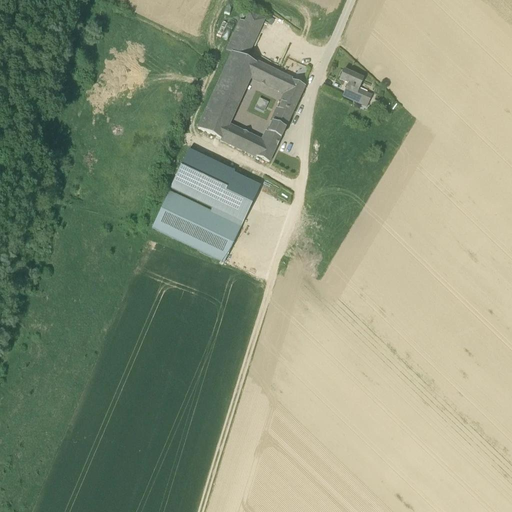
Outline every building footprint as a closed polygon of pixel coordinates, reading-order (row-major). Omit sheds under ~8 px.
[(233,54),(246,60),(264,20),(249,13),(245,23),(240,21),(226,51),(233,54)] [(281,77),(246,60),(233,54),(197,129),(269,163),(280,138),(268,132),(262,144),(226,127),(249,77),(275,90),(281,77)] [(363,80),(343,71),(339,80),(347,84),(342,96),(367,107),(371,96),(358,90),(363,80)] [(304,88),(281,77),(275,90),(285,94),(268,132),(280,138),(304,88)] [(188,152),(170,190),(215,211),(233,173),(188,152)] [(233,173),(215,211),(239,222),(257,184),(233,173)] [(169,192),(151,229),(224,264),(241,226),(169,192)]
